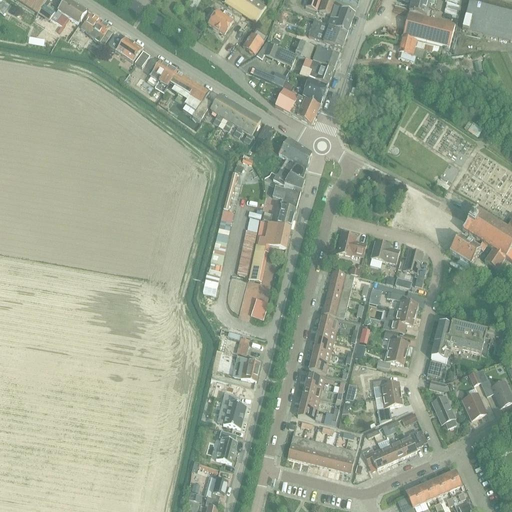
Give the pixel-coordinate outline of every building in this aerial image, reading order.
[(15,0),(38,15),(43,6),(47,0),(15,0)] [(38,15),(49,22),(50,21),(57,26),(62,29),(66,22),(68,19),(78,26),(80,23),(81,23),(81,22),(87,13),(66,0),(58,12),(56,15),(43,6),(38,15)] [(266,10),(258,4),(260,1),(258,0),(251,0),(227,0),(224,5),(255,26),(266,10)] [(318,0),(307,0),(305,8),(305,9),(317,13),(321,1),(318,0)] [(427,18),(429,7),(434,8),(435,1),(433,0),(412,0),(409,13),(427,18)] [(446,0),(446,4),(447,4),(445,14),(458,17),(460,7),(459,7),(461,0),(446,0)] [(328,27),(348,34),(354,15),(334,8),(331,4),(328,3),(323,1),(319,14),(328,17),(331,17),(330,20),(331,20),(328,27)] [(511,43),(511,38),(511,14),(470,3),(462,31),(511,43)] [(224,37),(233,23),(217,12),(208,26),(224,37)] [(406,26),(452,38),(455,28),(409,15),(406,26)] [(81,30),(91,36),(91,37),(100,22),(90,16),(81,30)] [(91,37),(91,36),(89,38),(104,48),(112,35),(108,32),(110,29),(101,22),(100,22),(91,37)] [(309,38),(324,44),(343,50),(348,34),(328,27),(314,23),(309,38)] [(450,49),(452,38),(406,26),(403,37),(450,49)] [(243,49),(255,57),(263,44),(262,43),(265,38),(259,34),(257,37),(255,36),(254,37),(251,36),(243,49)] [(124,42),(118,38),(115,36),(108,47),(116,53),(133,65),(142,51),(126,39),(124,42)] [(29,39),(28,45),(43,48),(44,41),(29,39)] [(398,60),(414,64),(415,58),(424,60),(425,53),(432,54),(437,56),(439,49),(434,48),(403,39),(399,54),(400,54),(398,60)] [(296,58),(309,62),(314,50),(300,44),(295,57),(296,58)] [(98,50),(91,46),(88,52),(95,56),(98,50)] [(291,69),(296,58),(269,46),(264,57),(291,69)] [(317,51),(312,63),(334,71),(338,58),(326,53),(317,51)] [(142,70),(150,58),(143,53),(135,65),(142,70)] [(293,66),(309,72),(311,73),(309,79),(328,86),(334,71),(312,63),(312,64),(309,63),(309,62),(296,58),(293,66)] [(147,83),(156,88),(159,84),(169,68),(160,62),(147,83)] [(159,84),(156,88),(162,92),(160,95),(163,96),(167,90),(170,85),(177,74),(177,73),(169,68),(159,84)] [(172,92),(186,101),(195,85),(177,74),(170,85),(175,88),(172,92)] [(488,80),(480,84),(483,90),(491,86),(488,80)] [(321,106),(328,87),(309,81),(303,98),(321,106)] [(285,84),(282,90),(289,93),(291,87),(285,84)] [(187,102),(184,106),(196,114),(193,119),(201,123),(212,105),(205,100),(209,94),(195,85),(186,101),(187,102)] [(311,127),(320,109),(283,91),(275,108),(311,127)] [(219,128),(223,120),(221,119),(230,104),(220,98),(211,113),(218,117),(213,125),(219,128)] [(221,119),(223,120),(228,123),(223,131),(229,134),(233,127),(231,125),(240,111),(230,104),(221,119)] [(231,125),(233,127),(238,129),(233,137),(239,140),(243,133),(241,131),(250,117),(240,111),(231,125)] [(241,131),(243,133),(248,135),(243,143),(249,146),(254,138),(252,137),(261,123),(250,117),(241,131)] [(477,138),(482,130),(472,124),(467,132),(477,138)] [(267,148),(276,133),(265,126),(256,141),(267,148)] [(282,152),(307,168),(311,155),(289,141),(282,152)] [(286,161),(278,177),(286,181),(289,175),(302,182),(307,168),(282,152),(279,157),(286,161)] [(250,159),(246,157),(245,156),(242,164),(251,168),(253,162),(250,161),(250,159)] [(237,166),(236,168),(234,171),(241,175),(244,169),(237,166)] [(283,186),(301,192),(304,182),(302,182),(289,175),(286,181),(278,177),(276,176),(273,181),(283,187),(283,186)] [(283,205),(282,208),(296,211),(300,194),(275,188),(272,199),(282,202),(282,204),(283,205)] [(282,208),(277,227),(290,230),(294,215),(296,211),(282,208)] [(463,231),(462,232),(463,233),(465,234),(486,248),(491,251),(491,252),(492,251),(492,252),(497,255),(511,233),(507,230),(506,230),(506,229),(505,229),(504,229),(499,225),(498,224),(497,224),(491,220),(490,219),(490,220),(489,219),(490,217),(486,214),(487,213),(481,209),(479,212),(477,212),(478,211),(476,210),(475,212),(476,212),(463,231)] [(206,276),(205,283),(218,286),(220,277),(230,232),(234,215),(223,212),(218,232),(208,274),(207,276),(206,276)] [(237,275),(239,275),(248,277),(257,234),(260,222),(250,220),(247,232),(246,232),(237,275)] [(492,252),(490,255),(489,256),(490,256),(488,259),(487,258),(487,259),(485,262),(484,264),(485,264),(486,264),(496,271),(497,272),(497,271),(497,270),(499,267),(500,267),(502,264),(503,263),(502,263),(505,259),(511,263),(511,222),(511,223),(510,226),(509,226),(509,227),(507,230),(511,233),(497,255),(492,252)] [(290,232),(290,230),(277,227),(270,225),(262,223),(249,282),(261,284),(267,254),(265,254),(266,247),(286,251),(290,232)] [(483,253),(486,248),(465,234),(462,239),(460,238),(449,254),(460,261),(458,263),(467,269),(468,267),(470,268),(480,252),(483,253)] [(351,256),(363,259),(366,247),(354,244),(355,241),(348,239),(341,237),(336,255),(351,259),(351,256)] [(375,244),(370,260),(371,261),(379,263),(385,264),(386,263),(396,266),(399,253),(389,250),(390,248),(375,244)] [(421,290),(426,273),(418,271),(422,257),(408,253),(403,273),(417,276),(414,288),(421,290)] [(349,271),(348,276),(358,278),(360,272),(351,269),(351,272),(349,271)] [(332,273),(329,284),(351,289),(354,278),(332,273)] [(386,282),(385,286),(393,288),(395,280),(390,279),(386,282)] [(329,284),(327,294),(349,300),(351,289),(329,284)] [(204,289),(202,295),(216,298),(217,292),(204,289)] [(371,291),(368,305),(377,308),(381,293),(371,291)] [(327,294),(324,305),(346,310),(349,300),(327,294)] [(388,294),(387,300),(389,301),(399,303),(396,314),(415,318),(417,307),(405,304),(406,298),(391,295),(388,294)] [(256,302),(252,313),(251,317),(263,322),(269,306),(256,302)] [(344,321),(346,310),(324,305),(322,316),(344,321)] [(384,322),(382,331),(397,335),(400,326),(412,329),(415,318),(396,314),(389,312),(386,322),(384,322)] [(321,319),(318,330),(335,334),(338,324),(321,319)] [(450,358),(452,350),(446,348),(451,329),(444,327),(445,324),(440,323),(431,361),(432,361),(446,364),(446,365),(447,365),(449,358),(450,358)] [(452,350),(460,352),(459,353),(461,353),(461,352),(481,357),(486,336),(487,334),(486,334),(485,334),(482,333),(481,333),(478,332),(476,332),(473,331),(469,330),(468,330),(465,329),(464,329),(461,328),(460,328),(457,327),(451,325),(451,326),(445,324),(444,327),(451,329),(446,348),(452,350)] [(318,330),(316,341),(333,345),(335,334),(318,330)] [(389,342),(387,353),(405,357),(408,346),(395,343),(397,338),(384,335),(383,341),(389,342)] [(368,339),(360,338),(358,345),(366,346),(368,339)] [(240,339),(237,356),(247,358),(249,348),(250,342),(250,341),(240,339)] [(498,339),(495,353),(503,355),(507,341),(498,339)] [(316,341),(313,351),(330,355),(333,345),(316,341)] [(358,346),(356,354),(363,356),(365,348),(358,346)] [(313,351),(310,362),(328,366),(330,355),(313,351)] [(402,368),(405,357),(387,353),(384,363),(378,362),(376,368),(389,371),(390,365),(402,368)] [(256,384),(260,364),(249,361),(249,362),(243,360),(243,362),(240,361),(240,364),(242,364),(244,365),(240,381),(256,384)] [(325,377),(328,366),(310,362),(308,373),(325,377)] [(430,363),(428,370),(442,374),(443,366),(430,363)] [(428,370),(427,377),(432,378),(437,379),(440,380),(442,374),(428,370)] [(473,389),(480,386),(475,375),(468,378),(473,389)] [(385,382),(383,382),(383,376),(372,378),(375,401),(381,400),(400,397),(398,386),(386,388),(385,382)] [(307,377),(304,387),(321,392),(323,385),(333,388),(334,383),(324,381),(307,377)] [(500,410),(511,405),(511,402),(504,384),(492,390),(488,382),(480,385),(486,399),(494,396),(500,410)] [(431,384),(429,392),(443,395),(445,387),(431,384)] [(304,387),(302,398),(319,402),(321,392),(304,387)] [(346,395),(345,402),(352,404),(354,396),(346,395)] [(471,424),(486,417),(477,396),(462,403),(471,424)] [(226,397),(218,425),(224,426),(224,427),(241,431),(247,408),(240,407),(241,401),(226,397)] [(402,408),(400,397),(381,400),(383,411),(376,412),(379,427),(391,421),(389,410),(402,408)] [(302,398),(299,408),(316,412),(319,402),(302,398)] [(445,399),(431,405),(441,427),(445,426),(448,431),(456,427),(454,422),(455,421),(445,399)] [(314,423),(316,412),(299,408),(297,419),(314,423)] [(414,415),(408,418),(411,425),(417,422),(414,415)] [(399,443),(406,459),(416,455),(415,451),(423,448),(416,433),(408,437),(409,439),(399,443)] [(222,441),(217,463),(232,467),(237,445),(236,445),(237,438),(222,434),(220,441),(222,441)] [(286,460),(297,463),(303,441),(292,438),(286,460)] [(303,441),(297,463),(308,465),(313,444),(303,441)] [(389,448),(396,464),(406,459),(399,443),(389,448)] [(313,444),(308,465),(318,468),(324,446),(313,444)] [(324,446),(318,468),(329,471),(334,449),(324,446)] [(379,452),(386,468),(396,464),(389,448),(379,452)] [(334,449),(329,471),(339,473),(345,451),(334,449)] [(345,451),(339,473),(350,476),(356,454),(345,451)] [(376,473),(386,468),(379,452),(373,455),(371,451),(362,455),(368,468),(373,466),(376,473)] [(199,467),(198,471),(217,476),(218,471),(199,466),(199,467)] [(442,479),(449,494),(461,489),(454,474),(442,479)] [(430,484),(437,500),(449,494),(442,479),(430,484)] [(211,480),(207,494),(206,499),(208,500),(219,502),(220,498),(224,499),(228,484),(217,481),(211,480)] [(418,490),(425,505),(437,500),(430,484),(418,490)] [(193,485),(191,493),(197,495),(199,487),(193,485)] [(408,499),(411,505),(413,510),(425,505),(418,490),(406,495),(408,500),(408,499)] [(190,495),(189,502),(200,505),(202,498),(190,495)] [(398,504),(400,510),(411,505),(408,499),(408,500),(398,504)] [(454,506),(451,499),(446,502),(449,508),(454,506)] [(217,510),(219,502),(208,500),(206,508),(208,508),(207,511),(218,511),(218,510),(217,510)]
